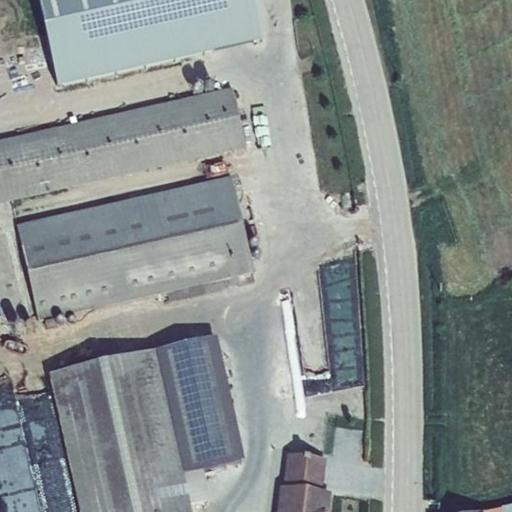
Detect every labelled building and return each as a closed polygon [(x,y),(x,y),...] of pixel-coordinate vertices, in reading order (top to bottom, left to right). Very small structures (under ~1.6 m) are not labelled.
[(36,0),(56,87),(260,41),(251,0),(36,0)] [(0,202),(245,147),(232,90),(0,143),(0,202)] [(169,303),(240,288),(238,276),(253,273),(232,179),(17,228),(38,323),(166,294),(169,303)] [(191,511),(183,475),(244,461),(216,338),(48,376),(79,511),(191,511)] [(325,511),(328,493),(319,492),(323,460),(286,455),(282,488),(279,488),(276,511),(325,511)]
